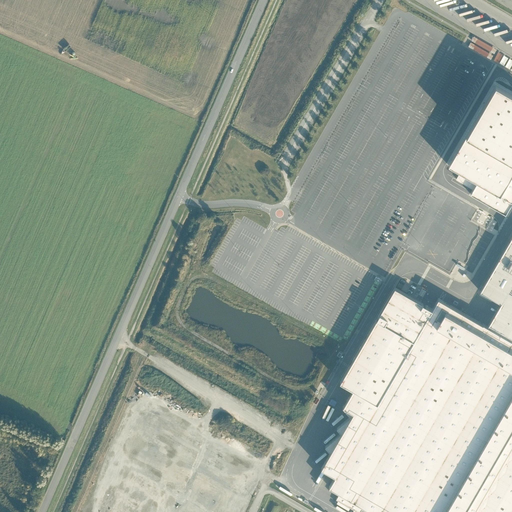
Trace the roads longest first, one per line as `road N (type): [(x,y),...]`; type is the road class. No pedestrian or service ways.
road 1 (unclassified): [(302,450),(401,265),(464,303),(511,224)]
road 2 (unclassified): [(41,511),(177,196)]
road 3 (unclassified): [(511,81),(493,72),(431,182),(511,224)]
road 4 (tertiary): [(177,196),(263,0)]
road 5 (unknown): [(511,416),(425,370),(440,343),(453,338),(511,366)]
road 6 (unknown): [(202,428),(149,400),(134,411),(109,471),(157,511)]
road 7 (unknown): [(129,422),(250,499)]
